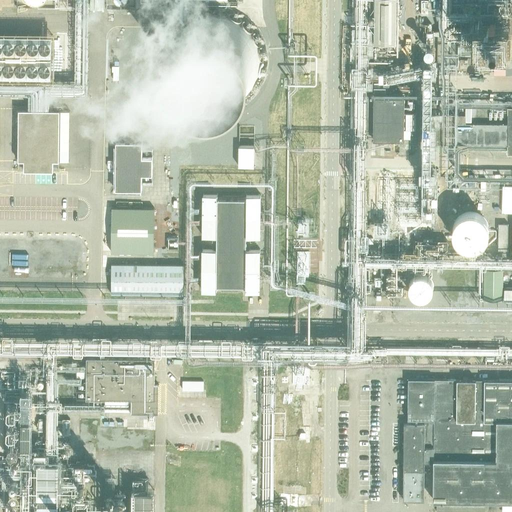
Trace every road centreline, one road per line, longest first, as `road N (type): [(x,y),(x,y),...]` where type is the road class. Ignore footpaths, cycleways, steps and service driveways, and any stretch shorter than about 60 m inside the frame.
road 1 (unknown): [(354,505),(375,501),(387,477),(386,389),(364,384),(357,403)]
road 2 (unknown): [(419,77),(424,149),(437,157),(511,161)]
